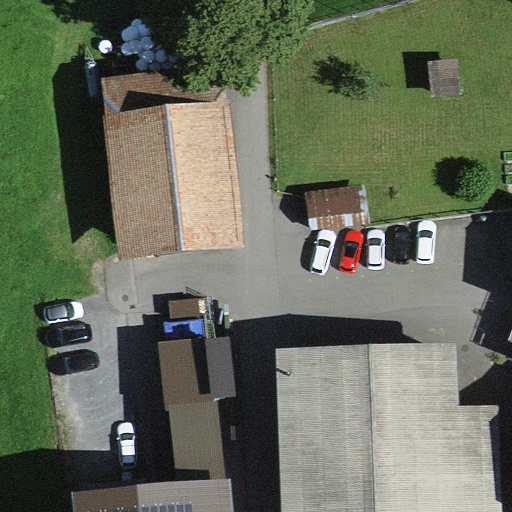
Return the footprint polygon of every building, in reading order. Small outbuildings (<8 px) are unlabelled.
[(132,246),(225,235),(207,77),(114,87),(132,246)] [(308,199),(311,229),(364,224),(361,194),(308,199)] [(205,347),(212,403),(238,400),(231,344),(205,347)] [(491,511),(488,421),(448,422),(446,355),(284,361),(288,511),(491,511)] [(170,408),(172,488),(230,486),(227,406),(170,408)] [(218,511),(217,489),(81,503),(81,511),(218,511)]
